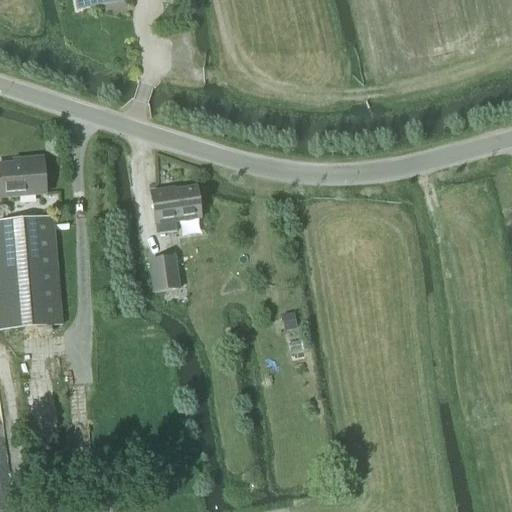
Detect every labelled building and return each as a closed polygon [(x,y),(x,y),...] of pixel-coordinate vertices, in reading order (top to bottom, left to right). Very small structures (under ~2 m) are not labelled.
[(108,5),(127,1),(127,0),(74,0),(77,11),(96,7),(95,3),(107,0),(108,5)] [(0,199),(44,197),(41,161),(19,163),(19,167),(0,167),(0,199)] [(174,224),(200,220),(195,190),(166,194),(166,192),(149,195),(156,237),(176,234),(174,224)] [(0,332),(61,327),(52,220),(0,224),(0,332)] [(153,295),(178,292),(173,260),(149,263),(153,295)]
